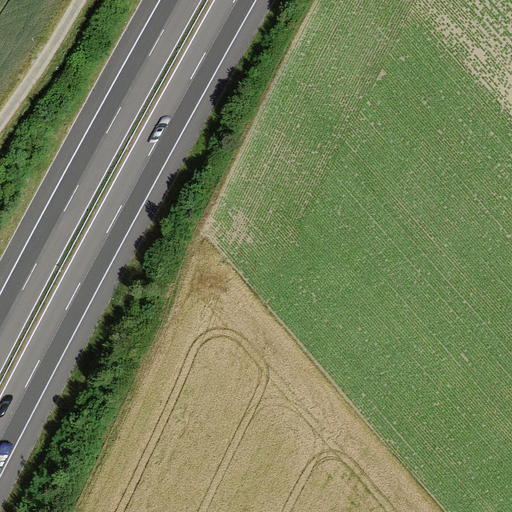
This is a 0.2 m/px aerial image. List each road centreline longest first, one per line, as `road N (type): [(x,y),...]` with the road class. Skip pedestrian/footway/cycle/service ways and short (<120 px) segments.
road 1 (motorway): [(0,436),(235,0)]
road 2 (motorway): [(180,0),(0,332)]
road 3 (track): [(0,124),(79,0)]
